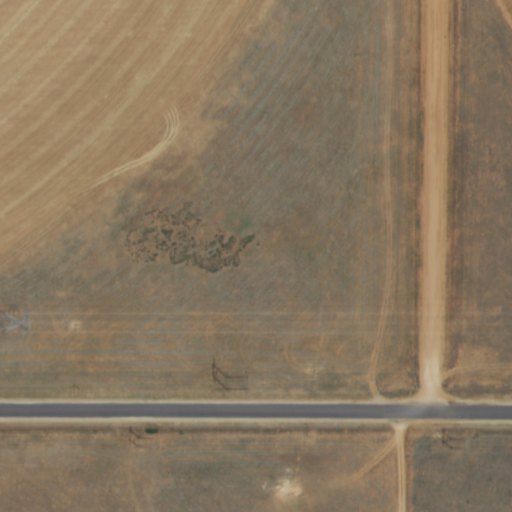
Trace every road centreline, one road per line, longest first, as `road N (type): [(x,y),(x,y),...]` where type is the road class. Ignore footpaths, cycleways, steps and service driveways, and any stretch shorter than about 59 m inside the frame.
road 1 (tertiary): [(511,411),(0,409)]
road 2 (residential): [(425,411),(433,0)]
